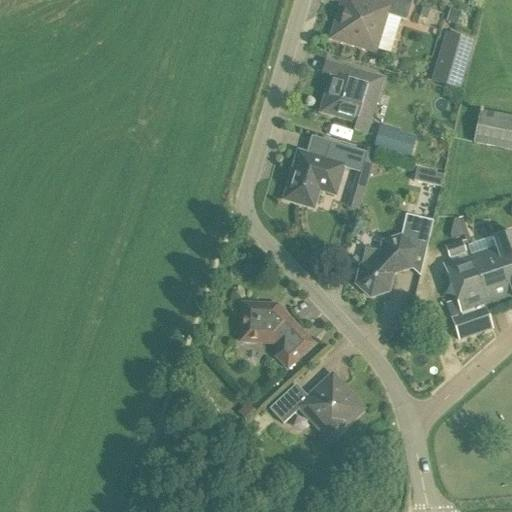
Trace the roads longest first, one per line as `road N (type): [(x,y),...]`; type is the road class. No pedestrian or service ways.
road 1 (residential): [(414,422),(377,359),(247,219),(242,203),(303,0)]
road 2 (residential): [(511,336),(414,422)]
